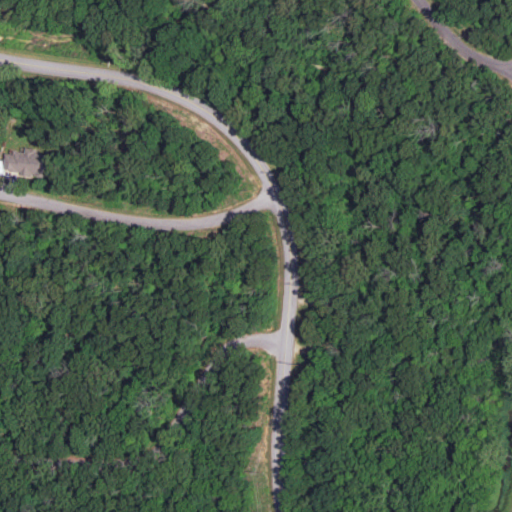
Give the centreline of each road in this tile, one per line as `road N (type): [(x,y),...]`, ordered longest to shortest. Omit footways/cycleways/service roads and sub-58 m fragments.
road 1 (residential): [(276,193),(194,223),(122,221),(0,193),(86,466),(143,464),(165,446),(230,346),(254,336),(287,344)]
road 2 (residential): [(0,58),(176,97),(254,155),(285,214),(291,253),(284,511)]
road 3 (residential): [(292,299),(328,305),(341,318),(337,338),(322,350),(287,344)]
